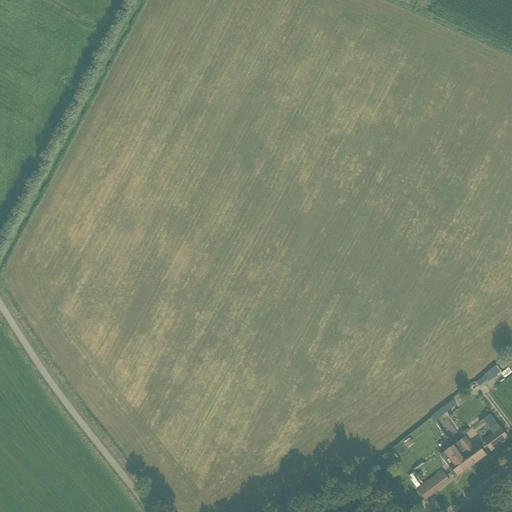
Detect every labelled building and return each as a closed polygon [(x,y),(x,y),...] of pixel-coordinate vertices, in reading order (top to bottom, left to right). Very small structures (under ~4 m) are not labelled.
[(484,376),(476,382),(481,388),(493,378),(488,372),(484,375),(484,376)] [(453,401),(430,418),(434,422),(456,405),(453,401)] [(490,414),(483,420),(493,433),(483,440),(491,451),(508,438),(500,428),(490,414)] [(409,437),(403,441),(406,446),(412,441),(409,437)] [(466,438),(460,442),(454,447),(469,467),(485,455),(479,447),(478,445),(473,448),(466,438)] [(454,447),(452,449),(446,453),(454,464),(451,466),(458,475),(469,467),(454,447)] [(442,470),(417,488),(425,499),(450,481),(442,470)] [(395,491),(389,494),(393,502),(399,498),(395,491)]
